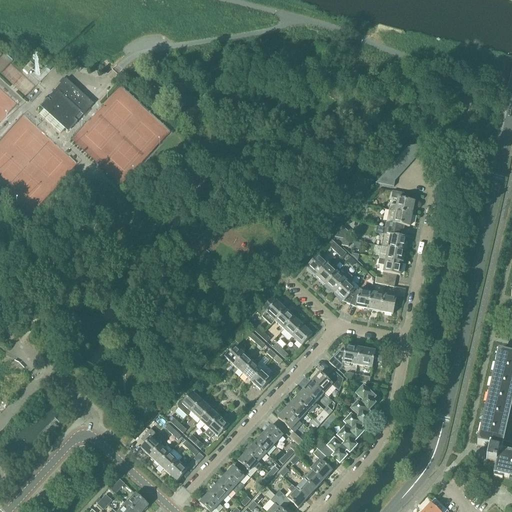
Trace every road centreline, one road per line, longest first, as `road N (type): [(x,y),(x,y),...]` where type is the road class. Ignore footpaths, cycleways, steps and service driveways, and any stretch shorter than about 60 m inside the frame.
road 1 (tertiary): [(390,511),(440,448),(511,120)]
road 2 (unclassified): [(511,96),(218,0)]
road 3 (residential): [(174,511),(340,331)]
road 4 (residential): [(320,511),(386,430),(403,342)]
road 5 (residential): [(403,342),(436,192)]
road 6 (residential): [(87,434),(89,412),(57,382),(37,386),(0,428)]
